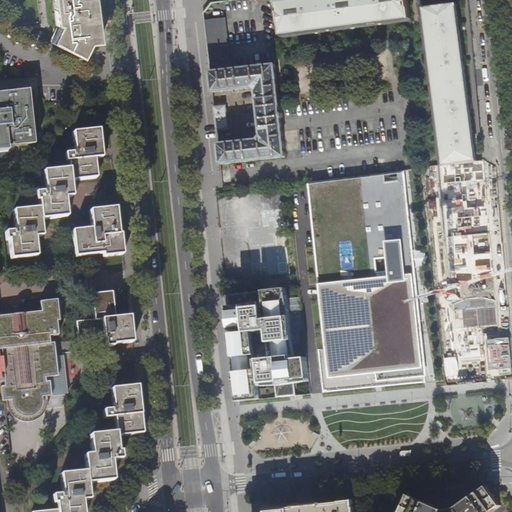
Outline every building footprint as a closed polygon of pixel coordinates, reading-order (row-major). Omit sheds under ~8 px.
[(52,0),(56,25),(59,26),(52,43),(82,58),(89,43),(97,43),(93,9),(91,0),(52,0)] [(302,0),(279,3),(283,35),(411,19),(408,0),(302,0)] [(423,9),(443,165),(476,161),(457,5),(423,9)] [(204,20),(209,59),(229,56),(225,18),(204,20)] [(218,144),(221,164),(284,157),(274,65),(210,72),(213,92),(252,88),(256,91),(261,135),(258,139),(218,144)] [(0,151),(8,151),(7,147),(34,144),(28,90),(0,93),(0,151)] [(216,118),(217,130),(228,128),(225,106),(214,107),(216,118)] [(68,161),(94,159),(101,157),(98,130),(72,133),(74,153),(64,154),(65,162),(68,161)] [(69,169),(70,181),(96,177),(94,159),(68,161),(69,169)] [(39,208),(40,220),(67,217),(64,197),(72,197),(70,181),(69,169),(43,172),(45,191),(34,193),(35,201),(38,200),(39,208)] [(404,170),(306,183),(325,349),(318,350),(323,393),(425,383),(423,363),(411,285),(417,285),(411,235),(409,235),(404,192),(406,192),(404,170)] [(40,220),(39,208),(13,211),(15,231),(5,232),(6,240),(8,240),(10,259),(36,256),(35,237),(42,236),(40,220)] [(102,254),(102,257),(123,255),(122,245),(120,234),(118,235),(115,208),(89,211),(91,229),(72,231),(74,257),(102,254)] [(249,277),(286,274),(281,209),(259,210),(260,226),(245,227),(249,277)] [(306,357),(291,359),(283,288),(227,295),(229,311),(231,330),(233,351),(235,369),(237,386),(239,401),(260,399),(258,384),(274,382),(276,397),(295,395),(294,380),(308,378),(306,357)] [(103,320),(114,318),(111,293),(91,296),(93,321),(76,323),(78,342),(105,339),(103,320)] [(68,295),(0,302),(0,402),(5,402),(6,406),(5,408),(9,454),(5,455),(6,465),(12,473),(20,478),(23,478),(66,425),(110,373),(104,368),(101,343),(75,345),(75,341),(68,295)] [(103,320),(105,339),(106,347),(114,346),(114,345),(132,343),(131,330),(129,317),(114,318),(103,320)] [(114,418),(140,414),(137,386),(110,390),(113,410),(103,411),(104,419),(114,418)] [(115,433),(116,437),(142,434),(141,423),(140,414),(114,418),(115,433)] [(116,437),(115,433),(89,436),(91,454),(84,455),(86,472),(60,475),(62,495),(53,496),(53,504),(56,504),(57,511),(47,511),(83,511),(82,502),(89,501),(87,485),(114,482),(111,462),(121,461),(120,452),(117,453),(116,437)] [(61,460),(61,468),(72,467),(71,459),(81,458),(79,444),(49,447),(50,461),(61,460)] [(491,511),(501,505),(486,486),(481,486),(477,487),(423,493),(413,494),(409,494),(400,511),(491,511)] [(354,511),(354,500),(323,503),(276,508),(268,509),(266,511),(354,511)]
